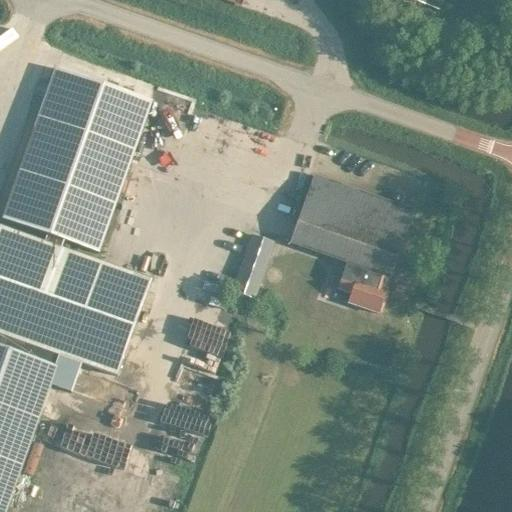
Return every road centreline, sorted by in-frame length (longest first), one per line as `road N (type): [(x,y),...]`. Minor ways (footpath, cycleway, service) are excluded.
road 1 (unclassified): [(511,152),(73,0)]
road 2 (tertiary): [(425,511),(511,269)]
